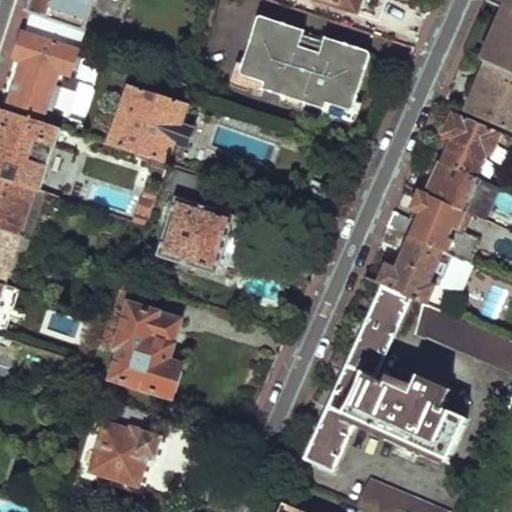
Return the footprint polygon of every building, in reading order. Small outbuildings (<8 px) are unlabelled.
[(33,0),(31,10),(89,29),(98,0),(33,0)] [(303,0),(359,19),(365,0),(303,0)] [(487,66),(511,76),(511,0),(488,0),(488,2),(508,11),(485,65),(487,66)] [(327,41),(261,20),(242,74),(267,82),(264,89),(307,104),(310,93),(330,99),(344,57),(325,51),(327,41)] [(73,31),(42,22),(37,36),(68,46),(73,31)] [(24,32),(13,63),(20,66),(5,112),(41,123),(44,112),(49,114),(57,90),(52,88),(56,77),(65,80),(68,73),(73,74),(77,60),(73,59),(76,49),(68,46),(37,36),(24,32)] [(350,118),(370,56),(327,41),(325,51),(344,57),(330,99),(310,93),(307,104),(350,118)] [(466,115),(511,135),(511,76),(487,66),(466,115)] [(242,74),(240,81),(264,89),(267,82),(242,74)] [(130,85),(110,146),(170,165),(191,105),(130,85)] [(0,109),(0,177),(37,190),(39,190),(59,129),(41,123),(5,112),(0,109)] [(454,140),(443,164),(478,179),(488,155),(495,157),(503,137),(454,115),(445,136),(454,140)] [(419,193),(473,216),(487,222),(491,214),(477,208),(483,194),(496,200),(501,189),(478,179),(443,164),(440,163),(432,181),(413,172),(410,179),(406,187),(419,193)] [(178,200),(159,257),(218,277),(236,217),(201,207),(210,179),(179,169),(170,198),(178,200)] [(0,177),(0,230),(21,238),(37,190),(0,177)] [(149,190),(137,224),(147,227),(160,195),(149,190)] [(388,229),(442,252),(448,254),(454,240),(449,238),(454,229),(465,234),(473,216),(419,193),(412,212),(421,216),(417,224),(394,214),(391,220),(388,229)] [(381,285),(411,298),(421,302),(428,305),(437,286),(429,283),(442,252),(388,229),(385,235),(381,243),(405,253),(397,269),(387,265),(379,284),(381,285)] [(0,230),(0,283),(5,285),(21,238),(0,230)] [(132,305),(118,347),(124,348),(114,378),(173,399),(184,365),(170,361),(183,321),(149,310),(156,291),(125,281),(118,300),(132,305)] [(365,322),(395,335),(411,298),(381,285),(365,322)] [(414,331),(511,372),(511,340),(428,305),(421,302),(414,331)] [(349,356),(380,369),(395,335),(365,322),(349,356)] [(334,391),(381,410),(392,386),(376,378),(380,369),(349,356),(334,391)] [(372,432),(447,464),(467,420),(441,408),(449,391),(418,376),(410,394),(392,386),(381,410),(372,432)] [(320,425),(349,437),(355,424),(372,432),(381,410),(334,391),(320,425)] [(155,416),(116,403),(109,422),(134,431),(136,428),(148,433),(155,416)] [(109,422),(93,470),(141,487),(152,457),(159,458),(165,440),(148,433),(136,428),(134,431),(109,422)] [(320,425),(304,460),(333,473),(349,437),(320,425)] [(357,506),(371,511),(447,511),(368,480),(357,506)]
